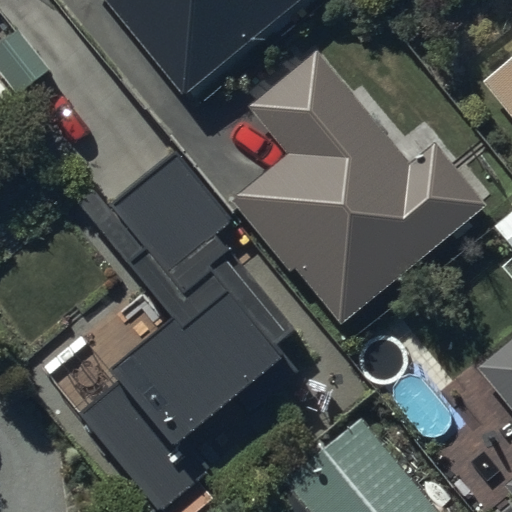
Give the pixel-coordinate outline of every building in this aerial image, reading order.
[(124,0),(185,73),(274,0),(124,0)] [(291,135),(236,178),(295,254),(303,248),(345,302),(488,190),(437,125),(411,145),(325,35),(255,89),(291,135)] [(511,44),(485,67),(511,100),(511,44)] [(148,257),(178,294),(117,344),(186,428),(292,341),(221,254),(231,246),(221,233),(237,220),(183,153),(113,210),(99,192),(82,206),(133,269),(148,257)] [(511,325),(482,350),(511,386),(511,464),(509,467),(511,471),(511,325)] [(442,511),(366,425),(281,500),(290,511),(442,511)]
